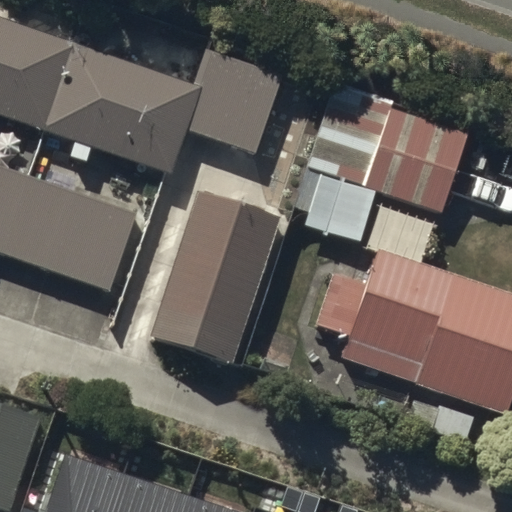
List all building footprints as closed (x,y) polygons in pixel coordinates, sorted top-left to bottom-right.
[(187,98),(0,32),(0,128),(168,188),(183,146),(252,170),(285,76),(204,47),(187,98)] [(468,145),(336,97),(308,175),(323,181),(302,236),(354,255),(372,206),(436,230),(468,145)] [(132,227),(0,180),(0,265),(106,302),(132,227)] [(278,233),(196,204),(148,347),(225,373),(278,233)] [(365,302),(332,290),(314,337),(347,349),(340,370),(503,427),(511,401),(511,314),(414,281),(429,237),(379,219),(366,257),(378,261),(365,302)] [(4,511),(31,430),(0,419),(0,511),(4,511)] [(236,511),(65,454),(45,511),(236,511)]
